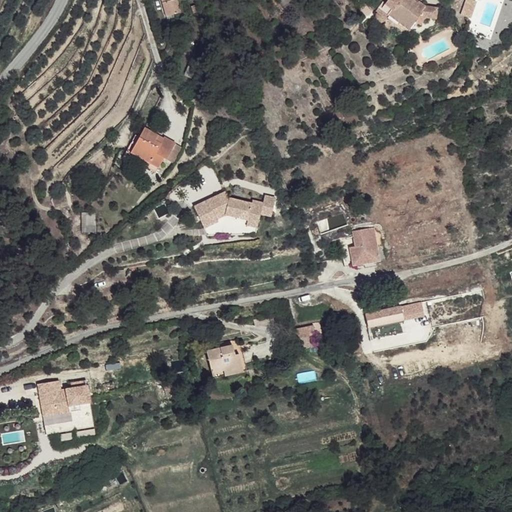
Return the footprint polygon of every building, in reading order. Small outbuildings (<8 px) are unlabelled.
[(179,0),(166,0),(167,2),(162,3),(166,18),(183,12),(179,0)] [(385,0),(378,8),(385,15),(389,10),(402,22),(406,18),(412,23),(419,15),(423,20),(432,20),(433,10),(421,9),(416,5),(415,7),(407,0),(385,0)] [(385,15),(378,8),(375,12),(382,17),(385,15)] [(423,20),(419,15),(412,23),(416,27),(423,20)] [(225,87),(218,81),(209,92),(217,99),(225,87)] [(138,138),(126,163),(155,175),(159,166),(164,168),(171,150),(160,146),(157,151),(150,149),(152,144),(138,138)] [(152,143),(150,149),(157,151),(160,146),(152,143)] [(178,153),(171,150),(164,168),(171,171),(178,153)] [(334,191),(307,201),(310,210),(337,201),(334,191)] [(226,194),(218,199),(221,203),(228,199),(226,194)] [(218,199),(195,212),(207,232),(221,225),(219,222),(227,217),(251,221),(251,227),(261,228),(263,214),(274,215),(276,198),(265,195),(264,203),(253,201),(253,205),(230,201),(228,199),(221,203),(218,199)] [(81,232),(95,233),(95,214),(81,214),(81,232)] [(374,225),(353,229),(354,236),(375,233),(374,225)] [(356,245),(351,246),(350,246),(352,251),(352,258),(353,264),(380,260),(375,233),(354,236),(356,245)] [(483,285),(366,314),(370,327),(486,298),(483,285)] [(485,312),(373,341),(378,362),(392,359),(396,374),(495,350),(485,312)] [(314,325),(296,328),(298,338),(316,334),(314,325)] [(227,344),(201,349),(206,372),(236,366),(233,354),(229,355),(227,344)] [(189,376),(163,382),(166,394),(190,388),(189,385),(191,384),(189,376)] [(59,381),(36,384),(41,417),(80,411),(80,405),(90,404),(86,381),(71,383),(72,389),(66,390),(67,393),(61,393),(61,391),(59,381)] [(119,453),(111,461),(115,466),(124,459),(119,453)]
